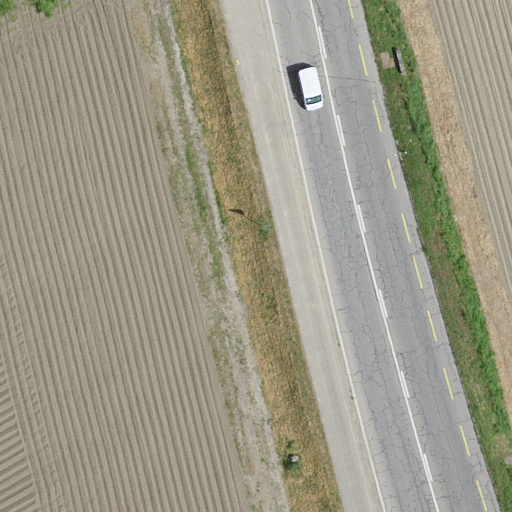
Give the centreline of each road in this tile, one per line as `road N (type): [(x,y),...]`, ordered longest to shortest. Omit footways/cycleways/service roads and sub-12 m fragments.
road 1 (primary): [(445,511),(365,241),(314,0)]
road 2 (track): [(247,0),(364,511)]
